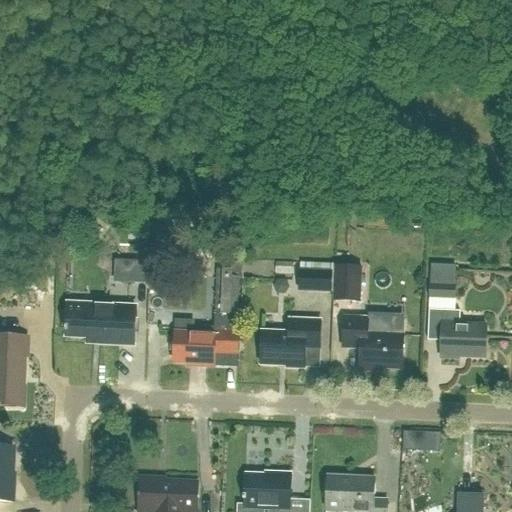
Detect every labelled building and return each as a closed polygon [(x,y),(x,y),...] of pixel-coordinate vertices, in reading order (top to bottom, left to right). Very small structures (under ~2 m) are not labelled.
[(133,263),(147,264),(148,253),(134,253),(133,263)] [(151,254),(151,261),(150,290),(170,291),(171,262),(171,254),(151,254)] [(241,281),(242,261),(222,260),(222,271),(216,271),(214,316),(214,330),(205,329),(205,335),(192,335),(193,324),(175,323),(175,334),(174,364),(197,365),(197,368),(213,369),(214,366),(237,367),(239,317),(237,317),(238,281),(241,281)] [(116,262),(115,282),(146,284),(147,264),(116,262)] [(429,283),(455,283),(456,264),(430,263),(429,283)] [(360,304),(362,268),(334,266),(332,302),(360,304)] [(331,294),(332,272),(298,270),(297,293),(331,294)] [(455,301),(454,288),(430,287),(429,300),(455,301)] [(133,347),(135,321),(135,309),(67,306),(67,321),(66,339),(99,340),(98,345),(133,347)] [(485,360),(486,328),(459,327),(460,313),(429,312),(427,342),(441,343),(441,360),(459,361),(459,359),(485,360)] [(344,321),(342,349),(360,350),(359,372),(375,373),(376,370),(401,371),(403,338),(404,322),(367,320),(344,319),(344,321)] [(319,350),(320,323),(289,322),(289,335),(261,334),(260,366),(286,367),(286,369),(304,370),(305,350),(319,350)] [(26,357),(26,339),(0,338),(0,407),(20,408),(21,388),(18,388),(19,356),(26,357)] [(410,433),(410,447),(427,447),(428,434),(410,433)] [(0,502),(11,503),(12,486),(10,486),(12,449),(0,448),(0,502)] [(289,510),(290,477),(273,476),(273,479),(246,477),(245,497),(243,497),(242,502),(245,502),(245,505),(238,505),(237,511),(287,511),(288,510),(289,510)] [(386,511),(387,502),(373,502),(374,481),(327,479),(325,511),(386,511)] [(196,511),(197,485),(158,483),(158,481),(139,480),(138,511),(196,511)] [(443,511),(442,507),(424,511),(482,511),(483,497),(464,496),(463,511),(443,511)]
